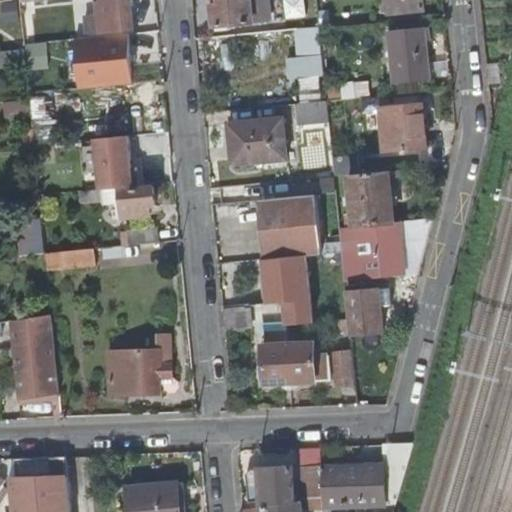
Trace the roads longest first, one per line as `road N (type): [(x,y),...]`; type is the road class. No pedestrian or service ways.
road 1 (residential): [(456,0),(468,136),(397,422),(216,430)]
road 2 (residential): [(216,430),(173,0)]
road 3 (residential): [(0,440),(216,430)]
